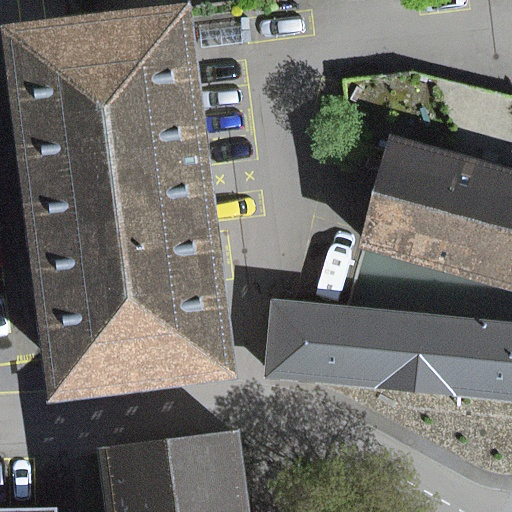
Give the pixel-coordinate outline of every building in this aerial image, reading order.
[(74,380),(219,362),(177,27),(32,45),(74,380)] [(393,151),(395,142),(511,175),(511,104),(468,110),(466,88),(408,94),(406,76),(346,83),(353,141),(393,151)] [(511,284),(511,175),(395,142),(393,151),(368,243),(511,284)] [(273,374),(511,396),(511,330),(345,314),(280,308),(273,374)] [(110,454),(117,511),(248,511),(239,437),(110,454)]
